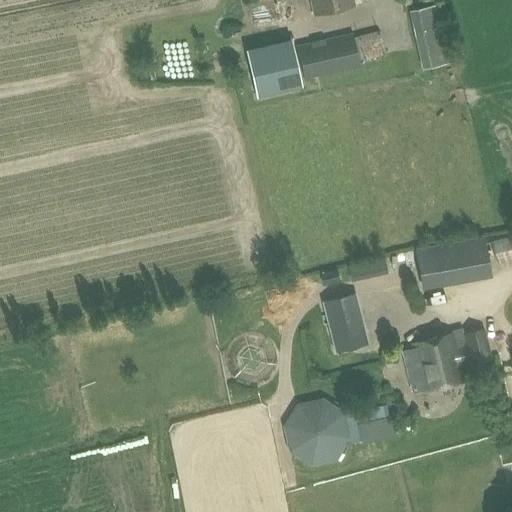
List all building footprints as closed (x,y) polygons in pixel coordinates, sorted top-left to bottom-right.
[(310,0),(313,13),(355,4),(353,0),(310,0)] [(408,9),(421,68),(451,61),(438,2),(408,9)] [(357,35),(362,59),(384,53),(379,30),(357,35)] [(295,46),(304,79),(361,66),(352,31),(295,46)] [(254,60),(260,86),(296,77),(290,51),(254,60)] [(497,263),(511,258),(511,238),(510,234),(489,240),(497,263)] [(438,281),(488,272),(482,238),(432,247),(438,281)] [(383,256),(348,264),(352,279),(387,271),(383,256)] [(354,294),(323,302),(335,350),(366,342),(354,294)] [(466,347),(455,349),(458,363),(469,360),(470,363),(489,358),(482,329),(463,334),(466,347)] [(413,343),(424,389),(462,379),(458,363),(455,349),(451,333),(413,343)] [(295,404),(281,426),(287,451),(308,465),(334,459),(348,437),(342,412),(320,398),(295,404)]
